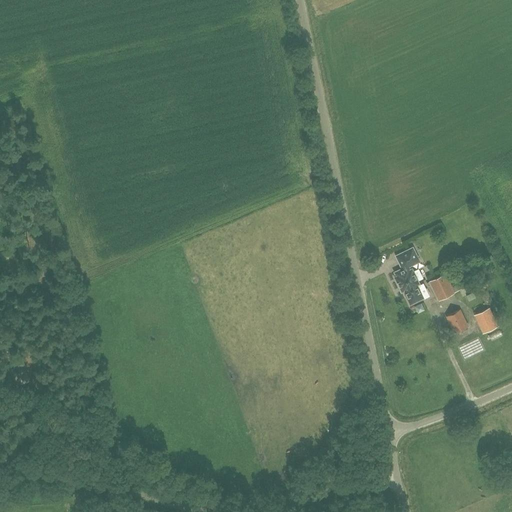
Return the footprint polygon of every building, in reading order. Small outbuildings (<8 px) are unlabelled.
[(403,291),(409,304),(428,295),(422,284),(418,287),(416,284),(418,283),(417,280),(421,278),(417,270),(413,272),(411,269),(409,270),(408,266),(418,261),(412,248),(395,256),(402,269),(394,272),(396,276),(394,277),(401,292),(403,291)] [(450,271),(445,274),(445,273),(429,281),(439,301),(455,293),(454,292),(460,290),(450,271)] [(477,292),(488,286),(484,279),(473,284),(477,292)] [(498,326),(489,308),(475,315),(483,333),(498,326)] [(469,326),(460,309),(446,316),(454,333),(469,326)] [(13,385),(28,380),(22,362),(7,366),(13,385)] [(500,458),(511,452),(511,428),(491,437),(500,458)]
